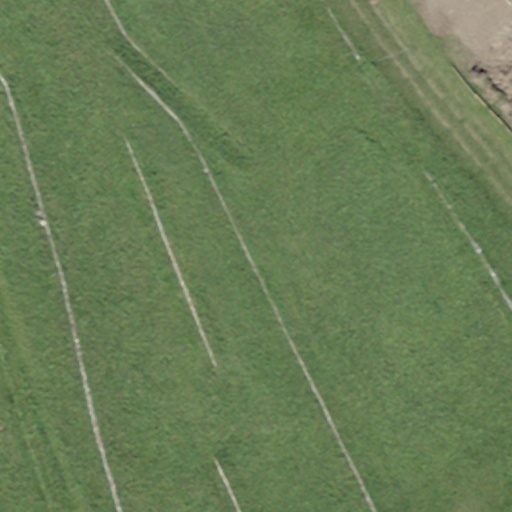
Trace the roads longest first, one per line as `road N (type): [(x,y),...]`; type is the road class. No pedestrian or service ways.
road 1 (track): [(149,511),(56,177),(21,68),(0,41)]
road 2 (track): [(369,0),(426,91),(511,198)]
road 3 (track): [(0,295),(74,511)]
